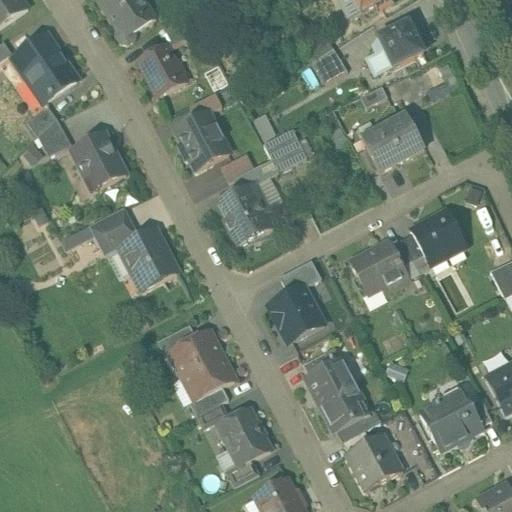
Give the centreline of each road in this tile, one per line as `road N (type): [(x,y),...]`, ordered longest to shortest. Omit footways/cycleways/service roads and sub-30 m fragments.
road 1 (residential): [(233,296),(484,160),(511,217)]
road 2 (residential): [(66,0),(132,102),(233,296)]
road 3 (residential): [(233,296),(0,417)]
road 4 (residential): [(233,296),(342,511)]
road 5 (secondary): [(456,0),(511,134)]
road 6 (residential): [(511,450),(396,511)]
